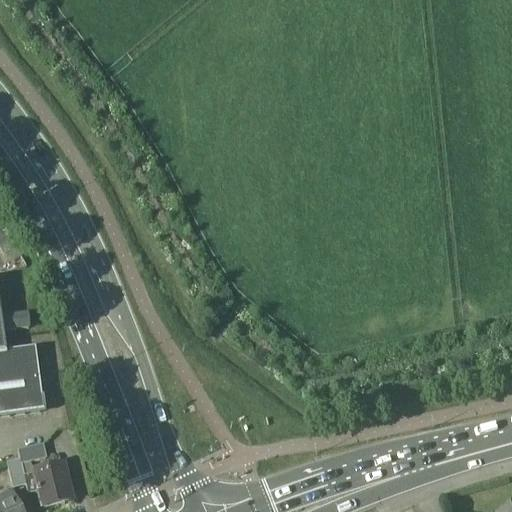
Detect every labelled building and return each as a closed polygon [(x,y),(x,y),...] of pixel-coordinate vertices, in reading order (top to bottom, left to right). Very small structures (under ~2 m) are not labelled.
[(27,317),(4,319),(5,332),(28,330),(27,317)] [(0,418),(42,413),(34,351),(4,355),(0,327),(0,418)] [(62,470),(33,476),(24,477),(21,466),(46,460),(43,446),(17,453),(19,462),(25,488),(27,496),(37,494),(41,511),(70,504),(64,481),(62,470)] [(12,491),(25,488),(19,462),(6,465),(9,481),(12,491)] [(0,502),(1,507),(0,507),(0,511),(16,511),(10,498),(0,502)]
